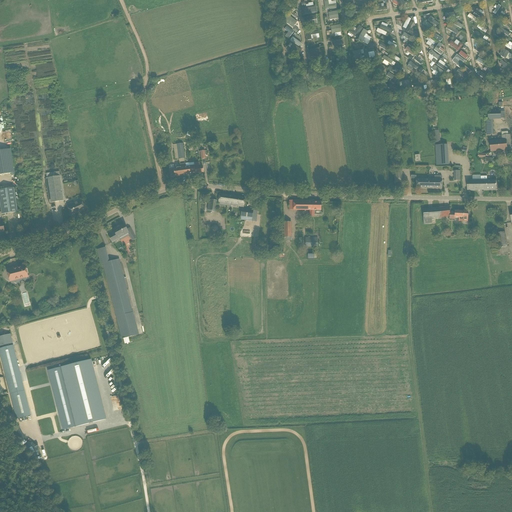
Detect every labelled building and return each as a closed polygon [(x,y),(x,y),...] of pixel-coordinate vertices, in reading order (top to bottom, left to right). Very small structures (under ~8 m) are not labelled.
[(328,1),(323,1),(325,11),(337,8),(336,4),(328,5),(328,1)] [(304,16),(318,13),(316,5),(314,5),(313,2),(306,4),(305,2),(301,2),(304,16)] [(498,3),(494,9),(495,9),(493,12),(495,14),(502,6),(498,3)] [(337,11),(328,13),(329,20),(338,19),(337,11)] [(470,13),(467,16),(475,21),(477,18),(470,13)] [(287,14),(283,20),(293,27),(297,21),(287,14)] [(310,23),(309,21),(317,19),(316,15),(304,17),(305,24),(310,23)] [(493,16),(491,19),(501,25),(502,23),(503,22),(493,16)] [(407,17),(403,29),(406,31),(411,18),(407,17)] [(438,24),(434,20),(435,20),(431,17),(429,17),(428,20),(436,26),(438,24)] [(386,26),(381,24),(380,27),(389,31),(392,25),(387,23),(386,26)] [(459,29),(448,24),(446,29),(457,34),(459,29)] [(485,33),(487,31),(480,24),(477,27),(485,33)] [(340,25),(330,27),(331,34),(341,33),(340,25)] [(284,29),(288,32),(285,36),(288,39),(294,32),(287,26),(284,29)] [(355,38),(362,29),(359,26),(355,32),(351,29),(348,33),(355,38)] [(318,30),(306,32),(307,41),(311,40),(312,40),(311,39),(319,38),(318,34),(319,34),(318,30)] [(363,30),(357,39),(367,45),(371,38),(366,36),(365,39),(364,38),(367,32),(363,30)] [(457,34),(455,38),(463,44),(466,40),(457,34)] [(290,40),(299,47),(302,43),(292,37),(290,40)] [(342,40),(333,41),(334,49),(343,47),(342,40)] [(293,45),(288,51),(297,57),(301,51),(293,45)] [(485,51),(478,45),(476,48),(477,49),(475,51),(479,54),(478,56),(480,58),(485,51)] [(319,48),(309,50),(310,58),(320,56),(319,48)] [(503,49),(499,55),(506,59),(506,58),(509,53),(509,52),(503,49)] [(362,58),(360,50),(352,52),(355,65),(370,62),(368,53),(363,54),(364,58),(362,58)] [(431,50),(428,53),(434,58),(431,61),(434,64),(440,57),(431,50)] [(461,51),(458,54),(465,60),(468,56),(461,51)] [(460,68),(465,61),(458,54),(452,60),(460,68)] [(345,60),(336,61),(338,69),(347,67),(345,60)] [(506,77),(511,67),(501,61),(499,64),(503,66),(502,69),(504,70),(502,72),(505,74),(504,76),(506,77)] [(434,65),(431,68),(438,73),(435,76),(438,79),(443,72),(434,65)] [(325,72),(327,69),(322,66),(317,74),(321,77),(323,74),(322,73),(323,71),(325,72)] [(459,69),(455,73),(462,80),(466,76),(459,69)] [(488,79),(479,72),(477,74),(483,79),(482,81),(485,83),(488,79)] [(394,85),(398,79),(388,73),(386,76),(392,79),(390,82),(394,85)] [(455,88),(453,78),(450,79),(451,85),(446,86),(447,90),(455,88)] [(409,81),(401,82),(403,92),(411,90),(409,81)] [(413,84),(414,92),(424,90),(423,86),(423,83),(413,84)] [(489,119),(486,119),(487,135),(494,134),(493,120),(501,119),(501,118),(501,111),(493,111),(488,111),(489,119)] [(508,135),(501,136),(501,140),(502,151),(511,149),(511,146),(511,134),(508,135)] [(501,140),(490,141),(491,146),(491,151),(502,151),(501,140)] [(183,143),(173,145),(175,155),(175,160),(185,158),(183,143)] [(436,145),(436,165),(449,165),(449,144),(436,145)] [(0,150),(0,175),(14,173),(11,149),(0,150)] [(186,167),(185,164),(187,175),(203,173),(202,166),(200,167),(199,162),(194,163),(194,165),(186,167)] [(170,177),(187,175),(185,164),(180,165),(180,167),(169,169),(170,177)] [(393,171),(395,182),(403,182),(401,170),(393,171)] [(64,201),(64,196),(61,176),(46,178),(50,203),(64,201)] [(429,179),(429,189),(442,189),(442,179),(441,179),(442,176),(434,176),(434,179),(429,179)] [(496,180),(487,180),(487,176),(481,176),(481,180),(467,180),(467,181),(467,190),(496,190),(496,180)] [(416,178),(416,188),(429,189),(429,179),(416,178)] [(0,204),(1,214),(17,212),(14,188),(0,190),(0,204)] [(231,195),(219,194),(218,204),(227,206),(228,202),(229,202),(229,201),(230,202),(231,195)] [(227,206),(231,206),(244,207),(245,197),(231,195),(230,202),(229,201),(229,202),(228,202),(227,206)] [(78,212),(79,213),(85,210),(81,200),(67,206),(71,215),(78,212)] [(211,209),(215,210),(217,201),(210,200),(209,202),(208,202),(207,210),(211,211),(211,209)] [(309,211),(309,216),(314,216),(314,210),(321,210),(321,202),(312,202),(312,201),(289,201),(289,210),(309,211)] [(432,223),(431,218),(432,218),(432,219),(449,217),(449,219),(454,220),(454,218),(458,218),(458,221),(468,222),(468,211),(463,210),(463,211),(459,211),(457,211),(454,211),(454,212),(449,212),(449,207),(423,209),(423,224),(432,223)] [(489,207),(486,207),(487,217),(494,217),(494,216),(498,216),(498,207),(494,207),(489,207)] [(257,211),(241,209),(240,219),(256,221),(257,211)] [(114,232),(108,235),(112,243),(119,239),(118,237),(128,232),(123,224),(112,229),(114,232)] [(500,247),(507,247),(505,227),(492,228),(493,234),(498,233),(500,247)] [(305,246),(317,247),(318,238),(305,238),(305,244),(305,246)] [(109,262),(103,264),(116,317),(122,339),(134,336),(132,327),(136,326),(133,313),(127,291),(124,279),(124,277),(119,259),(109,262)] [(15,267),(7,269),(10,281),(28,277),(25,266),(15,268),(15,267)] [(10,335),(0,337),(0,354),(16,419),(21,418),(22,422),(27,420),(26,417),(30,415),(10,335)] [(91,360),(49,370),(64,430),(106,420),(91,360)] [(114,411),(121,409),(120,401),(116,402),(115,398),(118,397),(118,395),(112,396),(114,411)] [(18,427),(13,430),(17,438),(19,442),(25,440),(18,427)] [(25,447),(25,448),(25,449),(26,450),(29,455),(29,456),(30,457),(31,458),(32,458),(33,458),(34,458),(35,458),(36,457),(37,456),(37,455),(38,455),(38,454),(38,453),(38,452),(37,451),(36,448),(39,447),(37,444),(35,445),(34,445),(33,444),(33,443),(32,443),(31,443),(30,443),(29,443),(28,443),(27,444),(26,445),(25,446),(25,447)]
